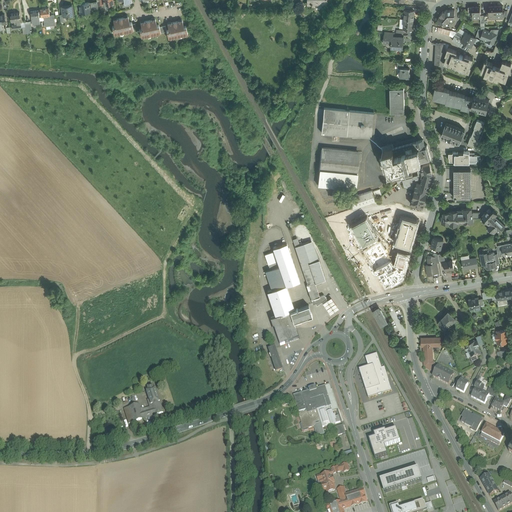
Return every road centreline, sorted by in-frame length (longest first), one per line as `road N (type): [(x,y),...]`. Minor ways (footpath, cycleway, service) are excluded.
road 1 (residential): [(452,0),(426,22),(420,96),(440,183),(412,293)]
road 2 (tertiary): [(229,412),(113,450),(0,452)]
road 3 (track): [(92,417),(77,356),(160,317)]
road 4 (residential): [(424,383),(492,511)]
